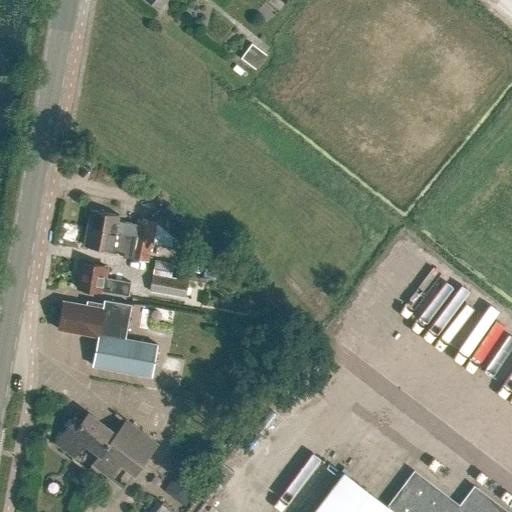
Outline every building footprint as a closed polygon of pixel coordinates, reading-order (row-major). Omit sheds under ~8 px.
[(143,0),(159,11),(167,0),(143,0)] [(242,57),(257,68),(268,53),(253,43),(242,57)] [(163,211),(164,216),(171,221),(178,212),(168,204),(163,211)] [(88,230),(151,240),(153,224),(136,221),(135,225),(119,223),(120,216),(91,211),(88,230)] [(129,259),(147,262),(151,240),(88,230),(85,248),(113,253),(114,247),(131,250),(129,259)] [(149,293),(185,299),(188,281),(171,278),(173,265),(155,261),(149,293)] [(79,265),(75,288),(128,297),(130,284),(107,280),(109,270),(79,265)] [(92,365),(152,376),(157,345),(125,339),(131,304),(104,299),(103,304),(87,301),(86,305),(63,301),(58,329),(98,336),(92,365)] [(439,353),(469,312),(461,306),(431,347),(439,353)] [(281,398),(289,404),(309,375),(301,370),(281,398)] [(234,458),(244,466),(264,440),(266,442),(273,433),(271,432),(288,409),(277,400),(234,458)] [(92,466),(109,479),(125,457),(140,468),(156,446),(125,422),(115,436),(88,414),(81,424),(74,418),(54,444),(74,459),(84,445),(99,457),(92,466)] [(212,482),(224,491),(237,474),(226,465),(212,482)] [(185,507),(201,487),(181,471),(165,491),(185,507)] [(343,474),(314,511),(506,511),(474,487),(459,507),(414,472),(387,508),(343,474)]
